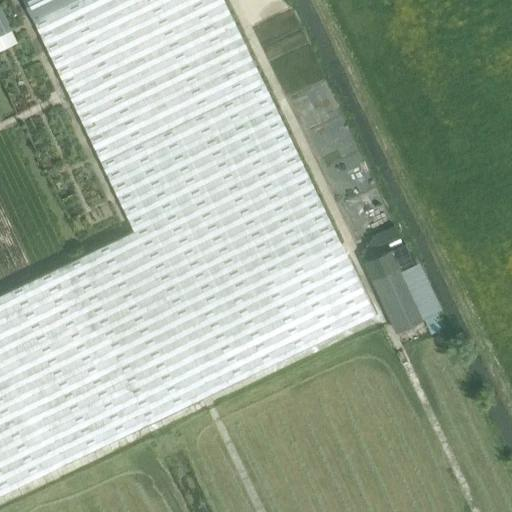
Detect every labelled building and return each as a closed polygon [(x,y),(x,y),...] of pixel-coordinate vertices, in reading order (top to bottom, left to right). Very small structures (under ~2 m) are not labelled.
[(224,0),(23,0),(35,22),(134,228),(0,293),(0,330),(64,464),(213,393),(180,323),(343,245),(224,0)] [(0,4),(0,50),(18,42),(0,4)] [(301,130),(337,116),(328,96),(293,110),(301,130)] [(382,303),(410,289),(392,251),(364,264),(382,303)] [(414,317),(416,321),(424,318),(410,289),(382,303),(394,327),(414,317)] [(0,495),(64,464),(0,330),(0,495)]
